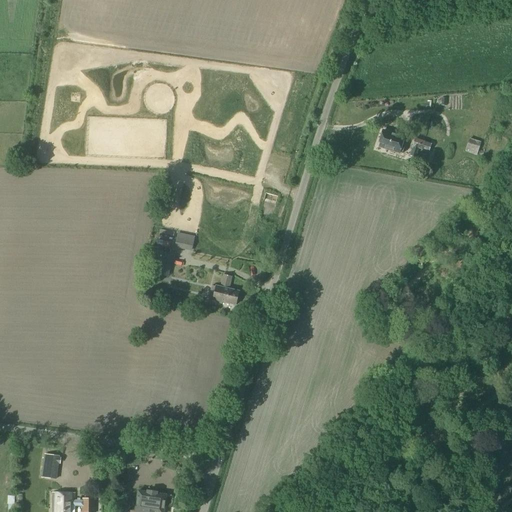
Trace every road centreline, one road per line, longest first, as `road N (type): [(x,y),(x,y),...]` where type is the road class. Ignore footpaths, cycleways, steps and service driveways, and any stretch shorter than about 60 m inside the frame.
road 1 (unclassified): [(218,459),(373,0)]
road 2 (unclassified): [(218,459),(0,427)]
